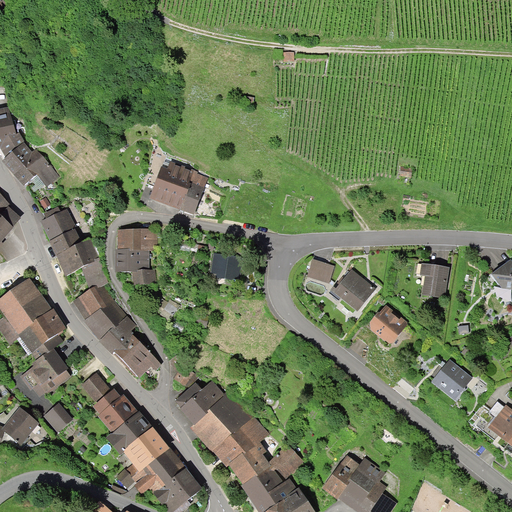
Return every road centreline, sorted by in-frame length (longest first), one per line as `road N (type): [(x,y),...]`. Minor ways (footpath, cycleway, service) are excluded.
road 1 (track): [(511,53),(255,44),(164,22),(148,0)]
road 2 (residential): [(282,248),(174,221),(117,226),(113,278),(162,361),(163,387),(151,405)]
road 3 (residential): [(511,498),(284,305),(282,248)]
road 4 (residential): [(282,248),(405,236),(511,244)]
road 5 (tertiary): [(38,252),(78,331),(151,405)]
road 6 (tertiary): [(0,494),(48,477),(153,511)]
road 7 (tertiary): [(151,405),(201,468),(222,511)]
